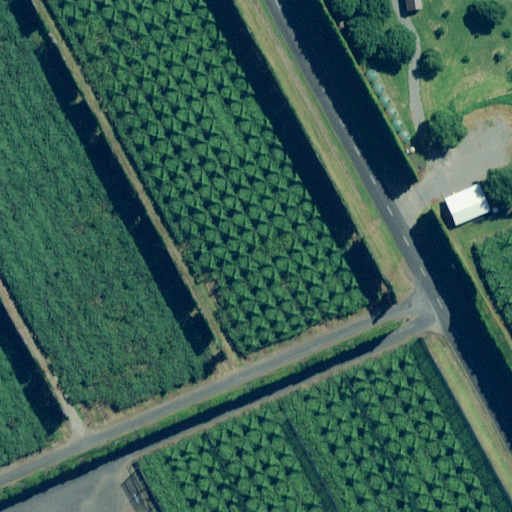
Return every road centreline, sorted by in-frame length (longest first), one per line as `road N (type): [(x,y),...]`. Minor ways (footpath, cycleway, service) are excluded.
road 1 (residential): [(511,440),(271,0)]
road 2 (unknown): [(0,457),(424,279)]
